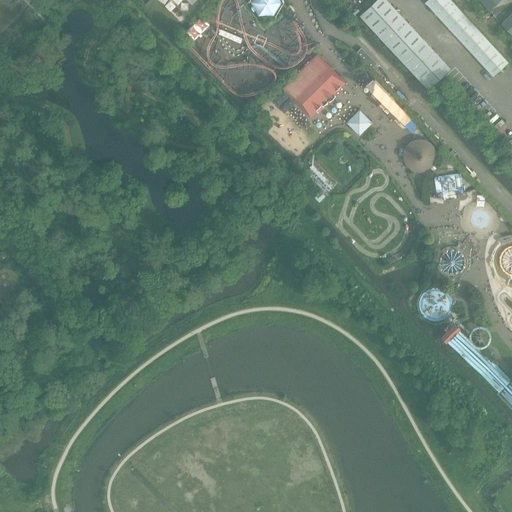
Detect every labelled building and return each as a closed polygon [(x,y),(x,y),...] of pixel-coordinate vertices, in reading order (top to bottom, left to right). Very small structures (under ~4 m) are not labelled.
[(284,2),(282,0),(251,0),(250,2),(258,17),(275,17),(284,2)] [(373,30),(395,9),(386,0),(375,0),(359,15),(373,30)] [(453,3),(450,0),(426,0),(425,2),(438,17),(453,3)] [(499,0),(479,0),(488,10),(499,0)] [(467,18),(453,3),(438,17),(452,31),(467,18)] [(387,45),(409,24),(395,9),(373,30),(387,45)] [(511,35),(511,13),(501,24),(511,35)] [(481,32),(467,18),(452,31),(466,46),(481,32)] [(400,59),(422,39),(409,24),(387,45),(400,59)] [(494,47),(481,32),(466,46),(479,61),(494,47)] [(414,74),(436,54),(422,39),(400,59),(414,74)] [(508,62),(494,47),(479,61),(493,76),(508,62)] [(428,89),(450,68),(436,54),(414,74),(428,89)] [(317,55),(282,89),(311,117),(332,96),(345,83),(327,66),(317,55)] [(371,96),(369,98),(371,99),(372,98),(387,113),(389,105),(392,108),(394,100),(374,80),(370,95),(371,96)] [(346,123),(359,137),(372,124),(359,110),(346,123)] [(319,202),(325,196),(319,191),(314,197),(319,202)]
